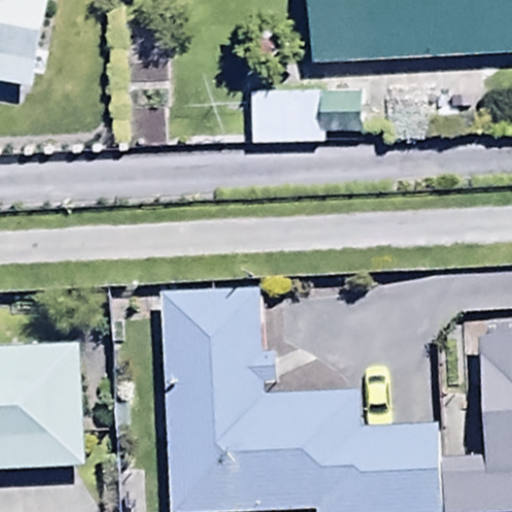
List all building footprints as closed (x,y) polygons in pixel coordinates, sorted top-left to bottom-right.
[(0,0),(0,90),(28,95),(45,0),(0,0)] [(511,0),(301,0),(304,73),(511,66),(511,0)] [(316,96),(247,95),(246,153),(314,155),(316,96)] [(441,511),(441,468),(439,432),(356,436),(354,396),(271,400),(269,359),(260,359),(257,296),(158,301),(169,511),(441,511)] [(441,468),(441,511),(511,511),(511,343),(475,345),(481,466),(441,468)] [(73,353),(0,357),(0,483),(81,479),(73,353)]
